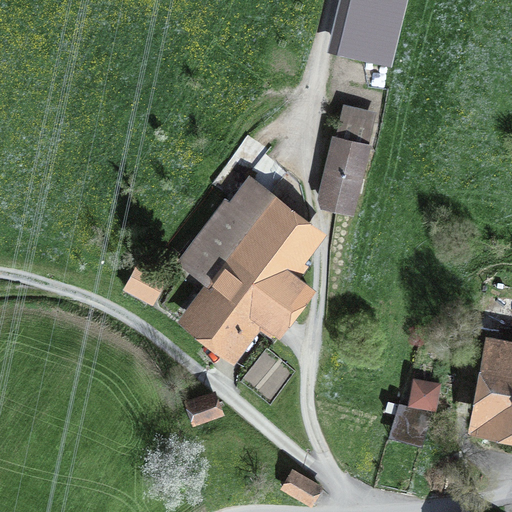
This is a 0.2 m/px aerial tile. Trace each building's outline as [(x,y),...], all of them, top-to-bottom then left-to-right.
[(393,66),(407,0),(342,0),(331,52),(393,66)] [(373,122),(341,114),(320,203),(351,211),(373,122)] [(309,229),(249,183),(232,205),(228,201),(183,260),(208,279),(194,299),(205,307),(194,322),(228,347),(253,314),(263,322),(260,326),(272,335),(309,288),(286,270),(310,238),(309,229)] [(150,301),(163,278),(140,266),(128,288),(150,301)] [(511,353),(496,351),(484,420),(511,425),(511,353)] [(430,375),(402,369),(396,396),(424,402),(430,375)] [(190,404),(196,420),(216,413),(210,397),(190,404)] [(403,404),(397,437),(422,441),(428,409),(403,404)] [(319,486),(294,471),(284,488),(309,503),(319,486)]
